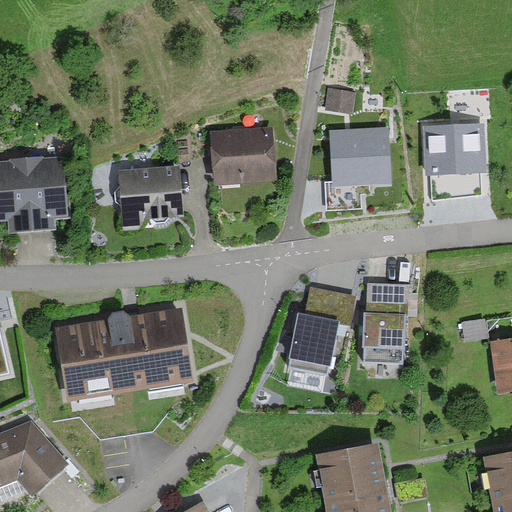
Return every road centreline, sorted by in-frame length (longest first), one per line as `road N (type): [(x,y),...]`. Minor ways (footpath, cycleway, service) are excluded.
road 1 (residential): [(0,279),(259,261)]
road 2 (residential): [(259,261),(511,232)]
road 3 (residential): [(206,430),(254,325),(259,261)]
road 4 (residential): [(111,511),(206,430)]
